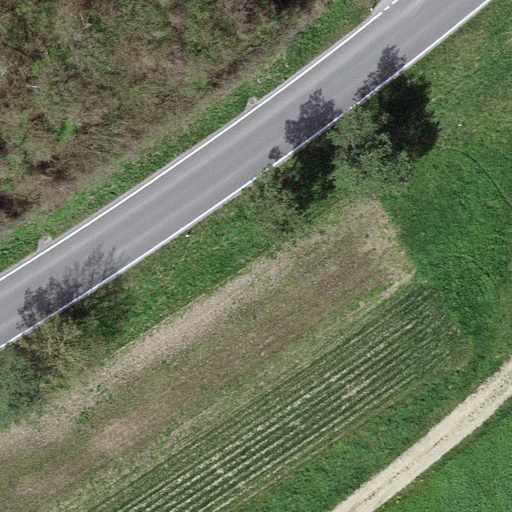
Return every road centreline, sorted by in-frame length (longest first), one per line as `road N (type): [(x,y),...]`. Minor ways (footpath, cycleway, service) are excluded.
road 1 (secondary): [(0,315),(329,117),(461,0)]
road 2 (track): [(365,511),(511,392)]
